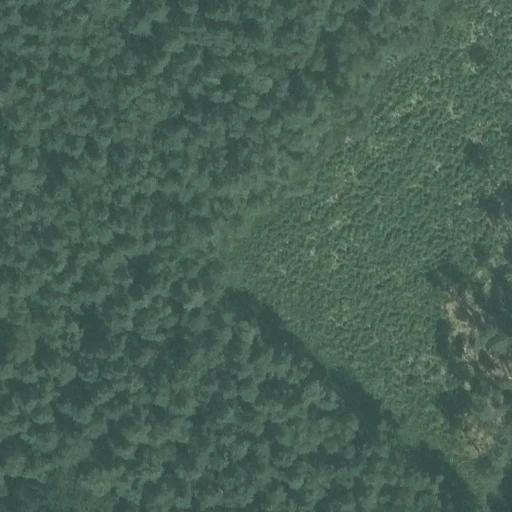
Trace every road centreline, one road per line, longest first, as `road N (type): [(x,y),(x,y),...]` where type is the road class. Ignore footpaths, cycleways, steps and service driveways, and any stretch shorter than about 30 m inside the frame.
road 1 (track): [(493,510),(0,92)]
road 2 (track): [(0,487),(71,480),(112,511)]
